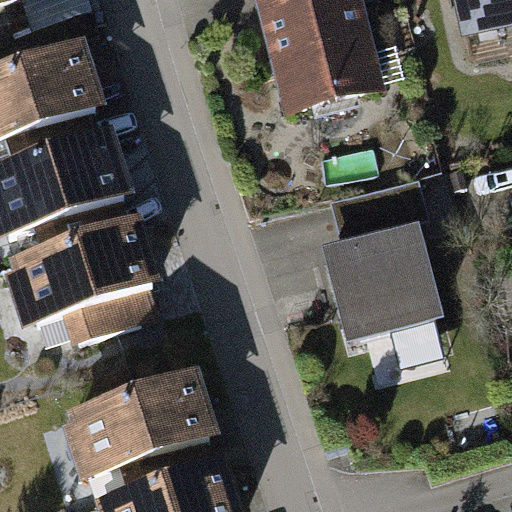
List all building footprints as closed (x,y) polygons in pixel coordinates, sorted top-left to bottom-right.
[(0,0),(0,12),(36,0),(0,0)] [(268,0),(255,4),(289,135),(387,110),(357,0),(268,0)] [(511,0),(448,0),(459,49),(474,46),(479,71),(511,64),(511,0)] [(0,77),(0,175),(108,141),(78,52),(0,77)] [(0,175),(0,274),(137,229),(108,141),(0,175)] [(344,253),(317,259),(338,354),(440,331),(419,237),(430,234),(421,190),(334,209),(344,253)] [(0,274),(0,297),(16,345),(58,332),(67,359),(157,330),(148,302),(160,298),(137,229),(0,274)] [(50,432),(76,511),(104,511),(223,473),(194,385),(50,432)] [(104,511),(236,511),(223,473),(104,511)]
